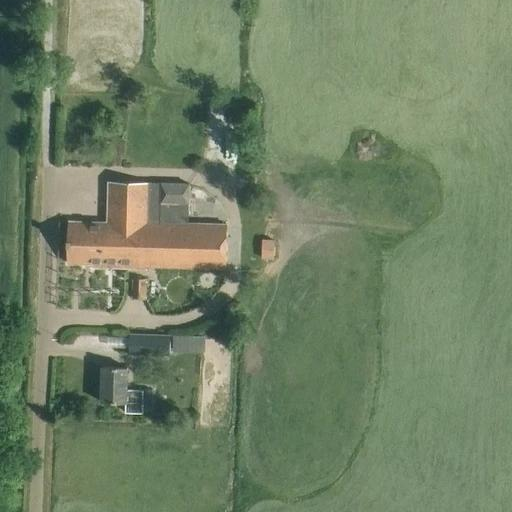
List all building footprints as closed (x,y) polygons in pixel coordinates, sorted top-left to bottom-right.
[(134,81),(123,95),(137,107),(148,93),(134,81)] [(185,135),(197,123),(183,110),(171,122),(185,135)] [(108,183),(107,223),(190,224),(190,185),(108,183)] [(107,223),(68,222),(67,264),(91,264),(91,268),(146,269),(146,267),(226,269),(227,226),(190,224),(107,223)] [(262,241),(261,259),(273,260),(273,241),(262,241)] [(132,279),(132,299),(145,300),(146,280),(132,279)] [(129,334),(129,355),(169,357),(170,335),(129,334)] [(205,338),(172,338),(172,354),(205,354),(205,338)] [(102,367),(101,387),(97,388),(97,398),(101,399),(101,403),(125,404),(125,413),(142,413),(143,391),(127,390),(127,368),(102,367)]
